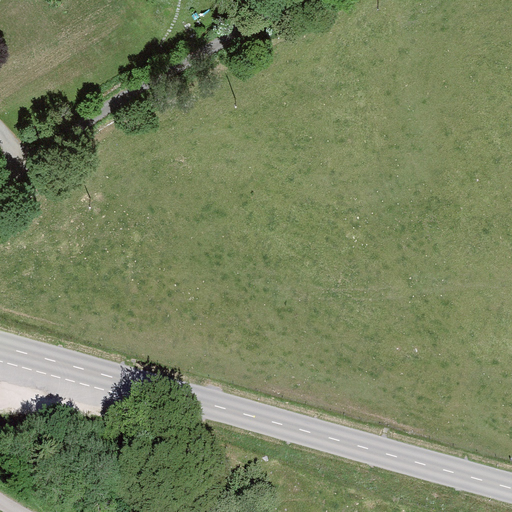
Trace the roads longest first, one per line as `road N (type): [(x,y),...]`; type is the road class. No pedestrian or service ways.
road 1 (secondary): [(511,488),(0,345)]
road 2 (residential): [(13,183),(116,102),(280,0)]
